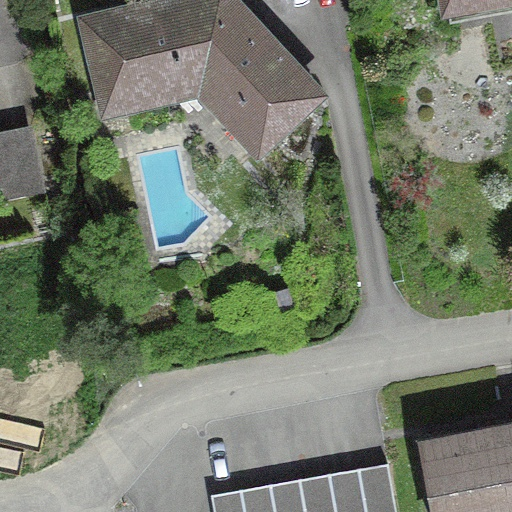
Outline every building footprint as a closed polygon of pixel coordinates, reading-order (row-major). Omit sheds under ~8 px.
[(255,153),(315,97),(224,0),(185,0),(83,24),(103,113),(208,89),(260,146),(253,152),(255,153)] [(442,0),(444,12),(506,0),(442,0)] [(0,194),(1,198),(38,190),(26,131),(0,136),(0,194)] [(511,511),(511,427),(418,446),(430,511),(511,511)] [(220,491),(223,511),(392,511),(383,462),(220,491)]
